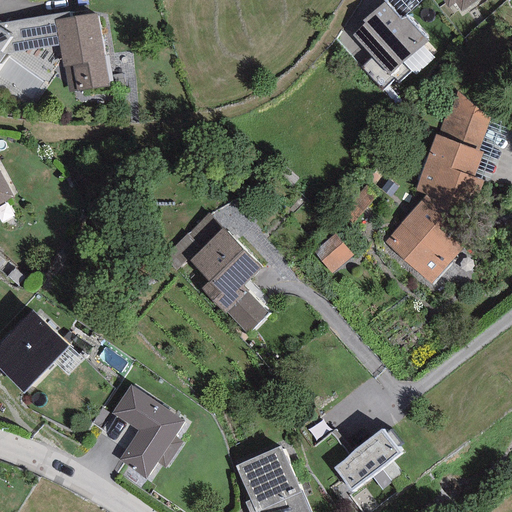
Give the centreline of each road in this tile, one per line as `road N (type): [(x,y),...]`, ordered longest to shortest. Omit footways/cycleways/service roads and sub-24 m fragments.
road 1 (track): [(0,124),(113,132),(178,125),(259,102),(309,59),(352,0)]
road 2 (residential): [(133,511),(53,463),(0,443)]
